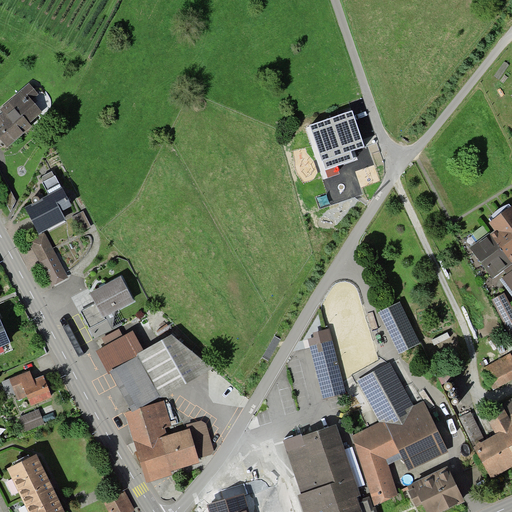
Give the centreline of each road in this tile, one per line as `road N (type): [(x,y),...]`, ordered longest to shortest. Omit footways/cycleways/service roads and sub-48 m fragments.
road 1 (residential): [(393,174),(236,434),(176,511)]
road 2 (secondary): [(0,233),(154,511)]
road 3 (track): [(401,166),(393,174),(465,323),(471,360)]
road 4 (track): [(335,0),(386,148),(401,166)]
road 5 (track): [(511,32),(401,166)]
